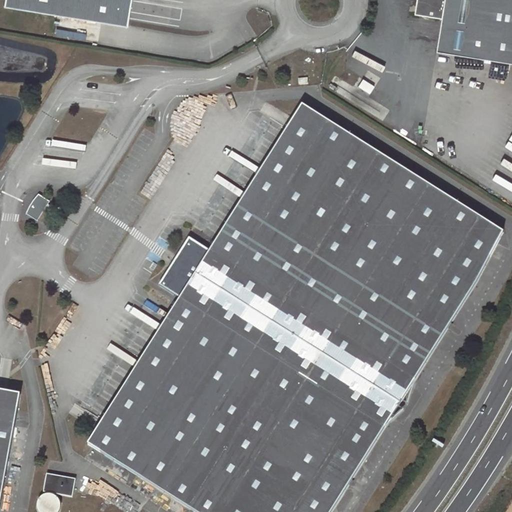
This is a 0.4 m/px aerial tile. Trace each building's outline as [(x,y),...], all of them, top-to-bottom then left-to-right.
[(6,0),(5,7),(128,27),(132,0),(6,0)] [(511,62),(511,0),(415,0),(414,14),(441,18),(436,51),(511,62)] [(364,80),(360,87),(371,94),(375,86),(364,80)] [(502,232),(301,105),(209,250),(188,237),(174,258),(158,284),(179,297),(87,443),(196,511),(330,511),(475,283),(502,232)] [(37,220),(48,203),(39,197),(27,214),(37,220)] [(0,511),(2,511),(24,395),(0,391),(0,511)] [(62,501),(61,499),(61,496),(76,499),(80,480),(51,475),(47,493),(49,494),(48,496),(44,499),(42,502),(41,506),(42,511),(63,511),(65,509),(65,505),(64,504),(62,501)]
